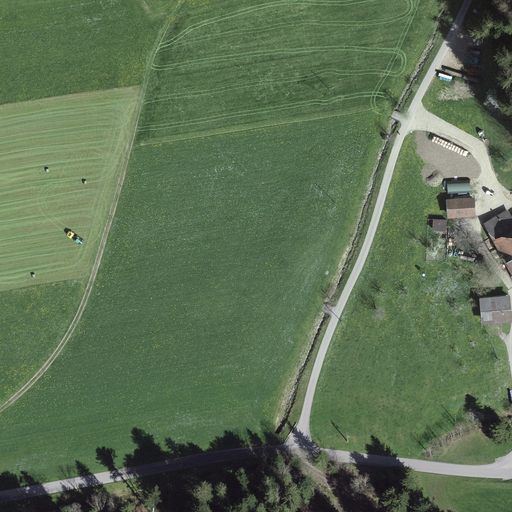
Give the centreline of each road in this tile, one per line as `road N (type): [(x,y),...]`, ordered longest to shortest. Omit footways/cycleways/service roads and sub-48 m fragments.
road 1 (unclassified): [(511,471),(277,450),(0,494)]
road 2 (track): [(0,409),(42,372),(78,317),(166,31),(185,0)]
road 3 (track): [(407,120),(470,147),(493,175),(498,194),(480,246),(511,291)]
